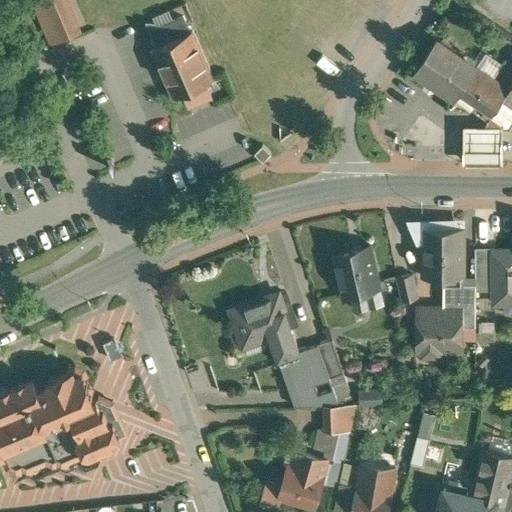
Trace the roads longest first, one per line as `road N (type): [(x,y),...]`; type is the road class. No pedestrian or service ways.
road 1 (residential): [(214,511),(126,265)]
road 2 (tertiary): [(126,265),(238,216),(354,190)]
road 3 (residential): [(354,190),(344,129),(350,100),(417,0)]
road 4 (tertiary): [(354,190),(511,186)]
road 5 (tertiary): [(0,322),(126,265)]
